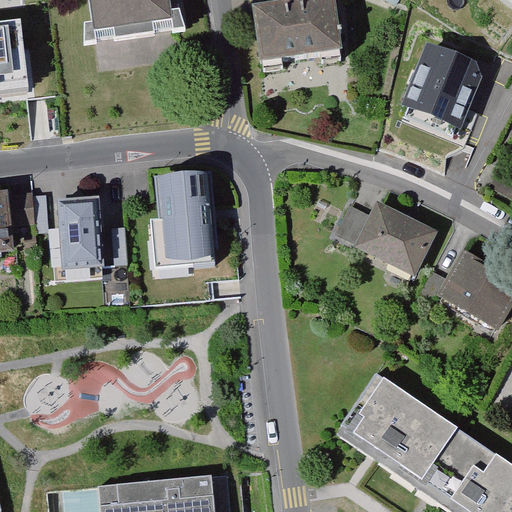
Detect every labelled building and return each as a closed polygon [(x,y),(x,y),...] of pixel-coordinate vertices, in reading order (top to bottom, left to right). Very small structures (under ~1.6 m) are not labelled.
[(92,0),(95,29),(90,29),(91,47),(193,36),(186,17),(174,16),(171,0),(92,0)] [(334,0),(308,0),(252,7),(260,66),(342,55),(334,0)] [(22,23),(0,25),(0,97),(30,94),(22,23)] [(486,71),(429,46),(397,118),(454,144),(486,71)] [(212,176),(157,182),(166,265),(221,259),(212,176)] [(99,200),(58,203),(63,274),(104,271),(99,200)] [(33,202),(0,203),(0,261),(15,261),(14,229),(35,228),(33,202)] [(377,224),(352,212),(337,243),(357,252),(354,259),(421,290),(445,237),(384,209),(377,224)] [(125,230),(112,231),(114,267),(128,266),(125,230)] [(511,330),(511,286),(466,261),(443,304),(507,339),(511,330)] [(382,380),(377,376),(338,435),(406,479),(456,511),(511,511),(511,470),(495,459),(455,431),(382,380)] [(230,511),(228,481),(97,494),(98,505),(98,511),(230,511)]
